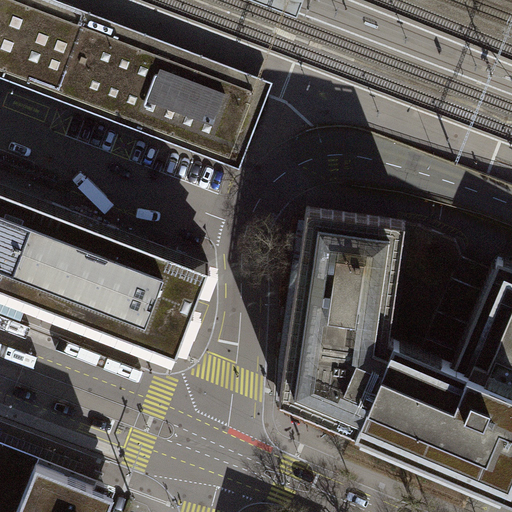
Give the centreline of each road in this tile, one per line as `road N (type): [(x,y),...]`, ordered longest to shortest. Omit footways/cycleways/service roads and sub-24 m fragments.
road 1 (tertiary): [(220,460),(188,422),(152,400),(0,341)]
road 2 (tertiary): [(0,392),(137,444),(220,460)]
road 3 (tertiary): [(220,460),(348,511)]
